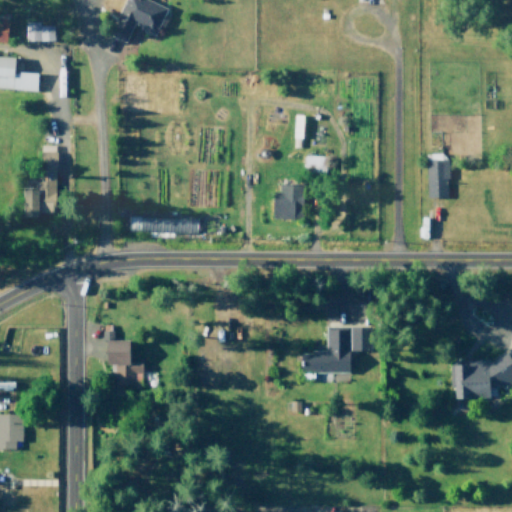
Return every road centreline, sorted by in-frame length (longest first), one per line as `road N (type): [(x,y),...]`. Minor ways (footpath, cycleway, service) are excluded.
road 1 (tertiary): [(0,304),(69,272),(114,263),(511,262)]
road 2 (residential): [(0,47),(79,47),(88,56),(102,266)]
road 3 (residential): [(392,3),(393,262)]
road 4 (tertiary): [(69,511),(69,272)]
